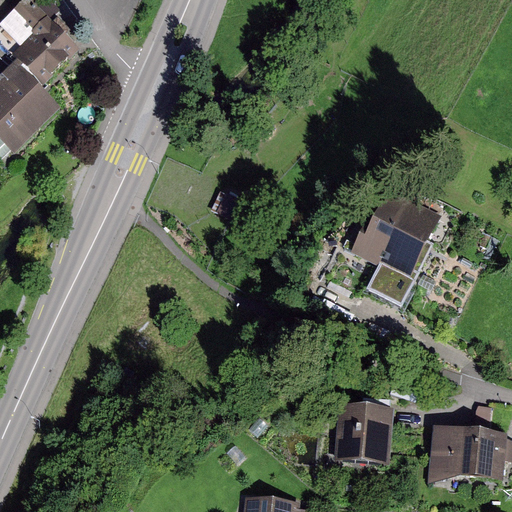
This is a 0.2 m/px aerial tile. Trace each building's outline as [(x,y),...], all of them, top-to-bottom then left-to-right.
[(43,93),(80,58),(48,25),(60,13),(47,0),(33,0),(30,3),(26,0),(21,0),(10,11),(18,18),(0,34),(0,47),(20,68),(27,75),(43,93)] [(2,84),(1,90),(5,87),(9,92),(24,78),(27,75),(20,68),(2,84)] [(62,117),(24,78),(9,92),(5,87),(1,90),(0,91),(0,145),(15,161),(62,117)] [(443,220),(391,195),(372,234),(368,232),(355,260),(382,273),(369,299),(402,315),(419,280),(416,278),(443,220)] [(241,206),(227,199),(217,218),(232,225),(241,206)] [(476,435),(497,436),(499,410),(478,409),(476,435)] [(395,419),(340,414),(336,467),(390,472),(395,419)] [(511,447),(508,447),(508,441),(435,436),(429,489),(461,485),(504,488),(506,468),(511,468),(511,447)]
